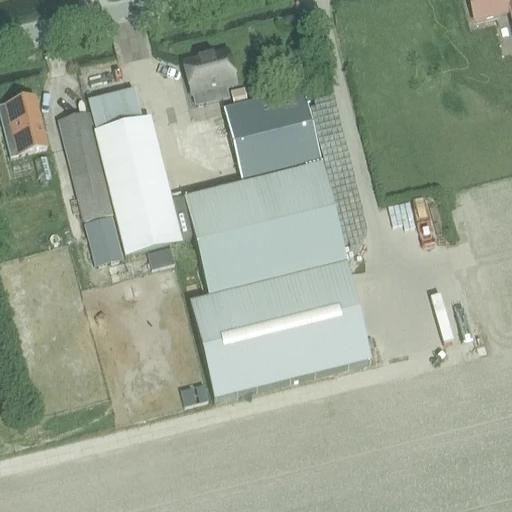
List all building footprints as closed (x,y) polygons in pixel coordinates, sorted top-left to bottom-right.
[(511,0),(469,0),(476,24),(509,15),(511,27),(511,0)] [(222,57),(181,67),(189,99),(192,110),(201,108),(198,97),(230,89),(222,57)] [(193,242),(208,302),(346,268),(303,95),(223,115),(241,186),(240,187),(241,190),(171,208),(150,123),(141,125),(133,93),(87,105),(94,136),(125,259),(193,242)] [(46,152),(33,102),(9,108),(16,136),(3,140),(9,163),(17,160),(46,152)] [(114,219),(89,118),(59,125),(84,227),(114,219)] [(208,303),(189,308),(198,343),(213,406),(226,403),(370,367),(346,268),(208,303)] [(388,330),(371,333),(374,356),(392,353),(388,330)]
